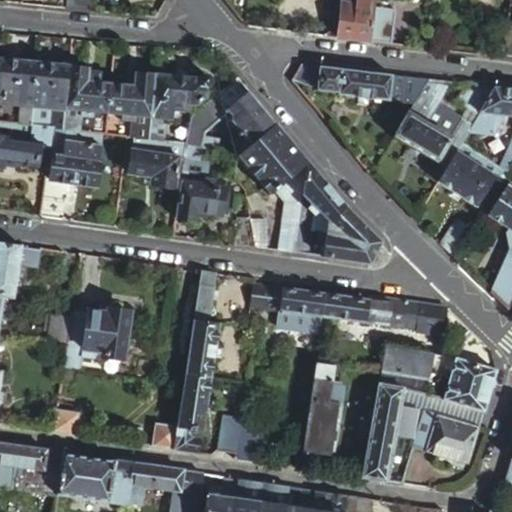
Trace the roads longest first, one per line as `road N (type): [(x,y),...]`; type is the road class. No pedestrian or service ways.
road 1 (residential): [(511,397),(476,489),(450,500),(0,434)]
road 2 (unclassified): [(0,225),(378,280),(440,272)]
road 3 (residential): [(238,46),(440,272)]
road 4 (residential): [(238,46),(511,78)]
road 5 (unclassified): [(225,30),(0,10)]
